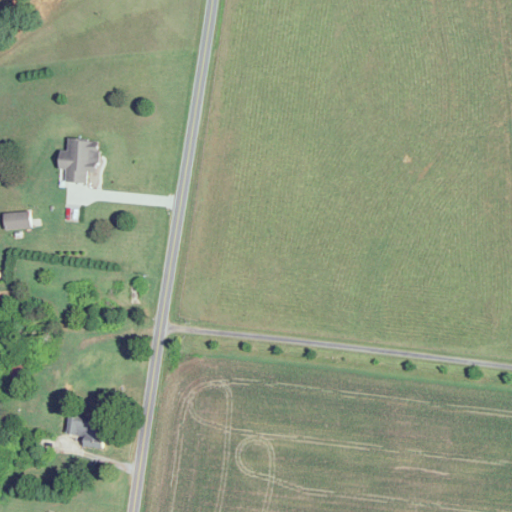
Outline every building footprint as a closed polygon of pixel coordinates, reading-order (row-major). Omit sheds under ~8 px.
[(87,183),(88,172),(98,172),(100,140),(69,138),(69,150),(60,150),(60,169),(67,169),(67,182),(87,183)] [(32,212),(4,212),(4,229),(32,229),(32,212)] [(140,284),(121,284),(121,304),(140,304),(140,284)] [(50,317),(14,316),(14,331),(22,331),(21,360),(50,360),(50,317)] [(103,447),(106,416),(70,414),(68,434),(84,435),(83,446),(103,447)] [(38,451),(51,451),(51,437),(38,437),(38,451)]
